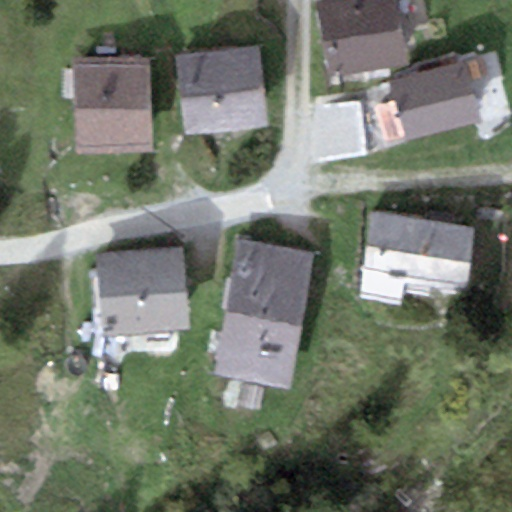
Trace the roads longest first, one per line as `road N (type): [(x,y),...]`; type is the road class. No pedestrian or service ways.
road 1 (track): [(293,185),(212,220),(0,252)]
road 2 (track): [(511,171),(293,185)]
road 3 (track): [(300,0),(293,185)]
